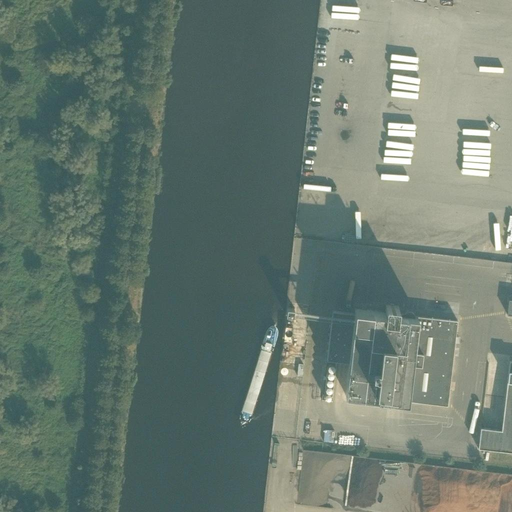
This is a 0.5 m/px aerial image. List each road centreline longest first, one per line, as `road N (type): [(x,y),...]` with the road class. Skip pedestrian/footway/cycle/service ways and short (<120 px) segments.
road 1 (track): [(155,0),(98,511)]
road 2 (unknown): [(476,276),(383,267),(341,276),(318,303),(309,353),(306,403),(323,422),(438,429),(455,414),(460,395)]
road 3 (unknown): [(460,395),(476,276)]
